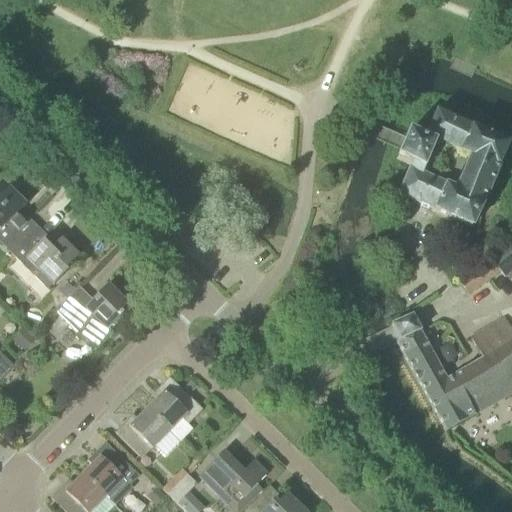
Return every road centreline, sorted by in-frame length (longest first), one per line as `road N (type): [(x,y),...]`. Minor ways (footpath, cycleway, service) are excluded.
road 1 (residential): [(427,511),(201,293)]
road 2 (residential): [(201,293),(0,97)]
road 3 (residential): [(349,511),(165,333)]
road 4 (residential): [(21,478),(165,333)]
